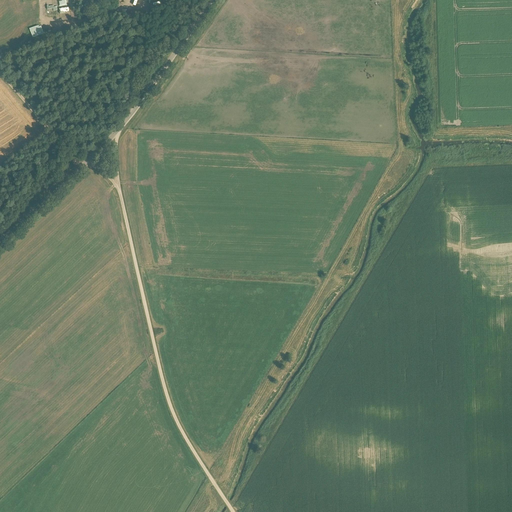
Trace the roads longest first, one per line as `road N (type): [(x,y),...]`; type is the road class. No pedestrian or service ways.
road 1 (track): [(109,142),(172,413),(232,511)]
road 2 (unclassified): [(0,239),(109,142),(138,99)]
road 3 (track): [(144,0),(0,60)]
road 4 (unclassified): [(138,99),(212,0)]
road 5 (track): [(80,167),(0,76)]
